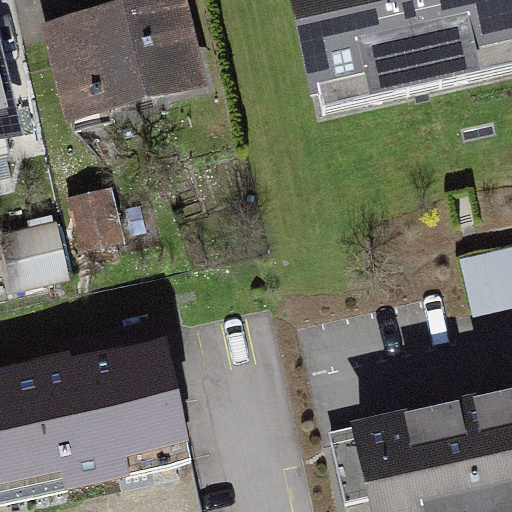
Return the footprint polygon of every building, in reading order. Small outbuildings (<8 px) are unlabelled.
[(511,0),(305,0),(332,120),(511,80),(511,0)] [(193,9),(52,43),(73,134),(215,100),(193,9)] [(5,61),(0,62),(0,150),(28,143),(5,61)] [(122,210),(82,215),(88,262),(128,257),(122,210)] [(55,241),(13,249),(21,295),(63,287),(55,241)] [(511,259),(464,268),(474,324),(511,317),(511,259)] [(0,394),(0,508),(197,471),(176,361),(0,394)] [(511,511),(511,406),(346,446),(362,511),(511,511)]
